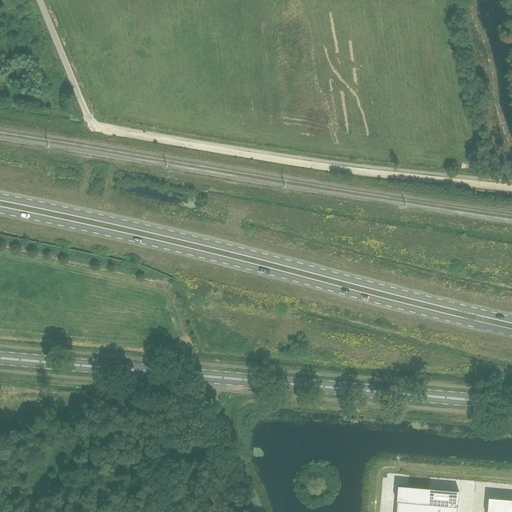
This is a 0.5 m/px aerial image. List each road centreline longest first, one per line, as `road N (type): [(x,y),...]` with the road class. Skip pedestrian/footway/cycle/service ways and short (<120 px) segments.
road 1 (primary): [(0,210),(511,332)]
road 2 (primary): [(511,319),(0,197)]
road 3 (tertiary): [(511,403),(0,358)]
road 4 (track): [(511,188),(220,151),(90,122)]
road 5 (unclassified): [(90,122),(38,0)]
